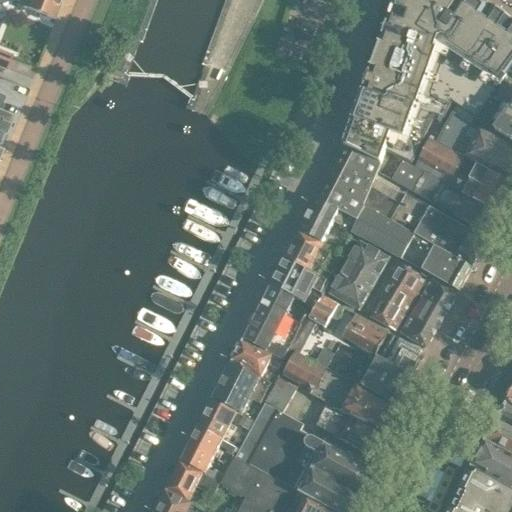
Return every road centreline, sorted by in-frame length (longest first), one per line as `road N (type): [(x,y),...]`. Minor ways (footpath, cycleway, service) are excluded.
road 1 (residential): [(375,0),(319,148),(136,511)]
road 2 (secondary): [(511,271),(393,511)]
road 3 (residential): [(0,209),(86,0)]
